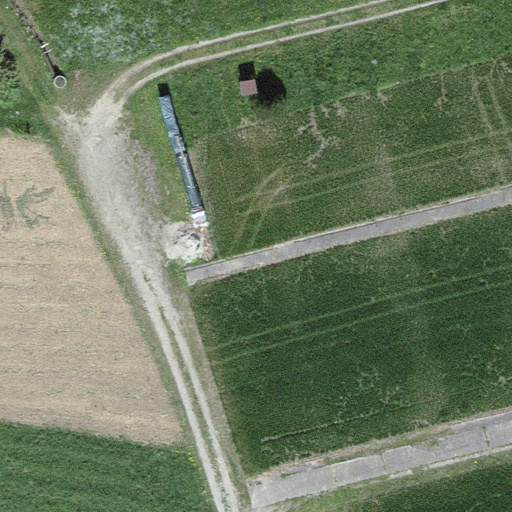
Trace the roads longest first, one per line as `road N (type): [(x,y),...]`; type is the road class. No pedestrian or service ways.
road 1 (track): [(0,10),(58,116),(97,162),(141,260),(231,511)]
road 2 (track): [(97,162),(99,128),(117,92),(156,63),(421,0)]
road 3 (track): [(511,433),(228,506)]
